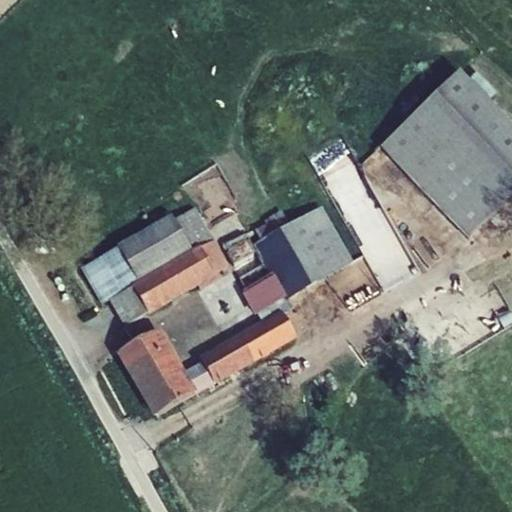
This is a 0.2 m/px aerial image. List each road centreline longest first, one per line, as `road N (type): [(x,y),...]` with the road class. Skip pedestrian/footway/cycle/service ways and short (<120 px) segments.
road 1 (residential): [(0,230),(161,511)]
road 2 (unknown): [(137,470),(350,349)]
